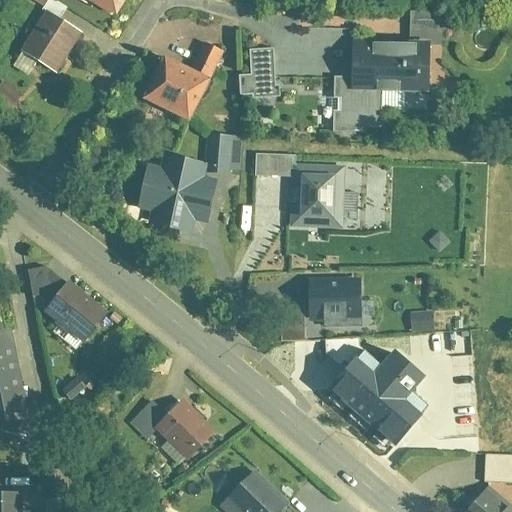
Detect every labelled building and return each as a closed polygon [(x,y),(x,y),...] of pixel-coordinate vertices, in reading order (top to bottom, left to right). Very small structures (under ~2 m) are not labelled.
[(82,0),(114,19),(125,0),(82,0)] [(18,58),(53,78),(80,35),(43,15),(18,58)] [(377,92),(427,94),(428,54),(350,51),(349,84),(348,91),(377,92)] [(267,52),(247,53),(247,80),(238,80),(239,98),(253,97),(254,103),(277,101),(276,89),(269,89),(267,52)] [(139,104),(184,124),(204,83),(157,62),(139,104)] [(348,91),(349,84),(331,84),(331,132),(375,133),(377,92),(348,91)] [(193,221),(209,224),(215,190),(201,187),(204,167),(162,159),(160,171),(145,168),(137,212),(149,214),(147,227),(191,235),(193,221)] [(299,218),(337,218),(337,174),(298,174),(299,218)] [(359,277),(306,279),(308,323),(361,321),(359,277)] [(69,283),(47,309),(84,342),(107,316),(69,283)] [(51,401),(26,405),(10,332),(0,334),(0,428),(14,434),(56,425),(51,401)] [(337,391),(397,441),(424,412),(404,394),(420,376),(393,353),(377,371),(366,361),(337,391)] [(188,462),(213,436),(178,404),(152,430),(188,462)] [(224,508),(228,511),(279,511),(248,484),(224,508)] [(467,511),(511,511),(511,510),(485,490),(467,511)]
